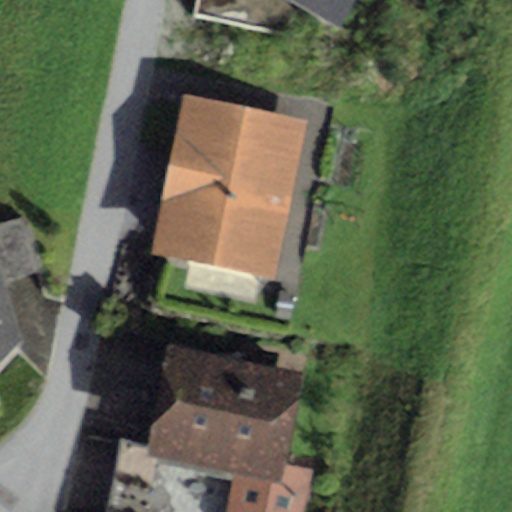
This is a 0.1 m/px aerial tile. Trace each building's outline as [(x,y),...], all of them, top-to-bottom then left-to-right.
[(196,117),(175,219),(171,241),(193,246),(264,260),(289,136),(196,117)] [(171,241),(175,219),(164,226),(161,239),(169,250),(182,253),(193,246),(171,241)] [(0,284),(40,273),(25,220),(0,227),(0,284)] [(0,360),(14,346),(0,296),(0,360)] [(175,363),(158,451),(234,467),(241,468),(232,511),(298,511),(306,478),(276,472),(293,387),(269,382),(274,360),(248,355),(244,377),(175,363)] [(154,471),(230,486),(234,467),(158,451),(154,471)]
